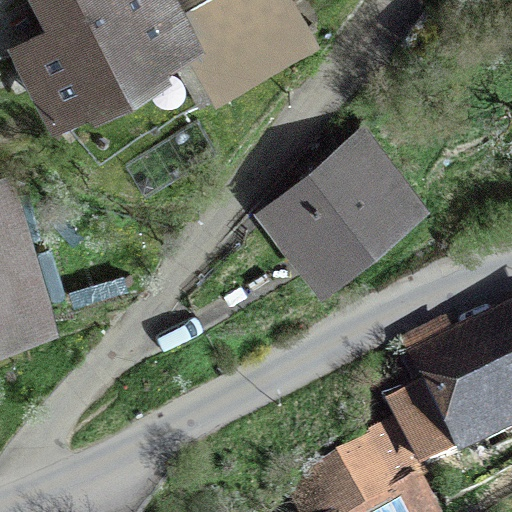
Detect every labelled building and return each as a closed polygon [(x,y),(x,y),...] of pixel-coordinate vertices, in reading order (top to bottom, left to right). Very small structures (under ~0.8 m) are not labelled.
[(34,36),(0,55),(0,58),(48,139),(178,62),(206,109),(307,48),(278,0),(19,0),(15,3),(34,36)] [(356,132),(249,218),(309,291),(416,205),(356,132)] [(0,184),(0,339),(44,326),(0,184)] [(383,435),(410,486),(511,436),(511,308),(392,367),(408,400),(374,416),(383,435)] [(422,511),(410,486),(383,435),(274,488),(286,511),(422,511)]
